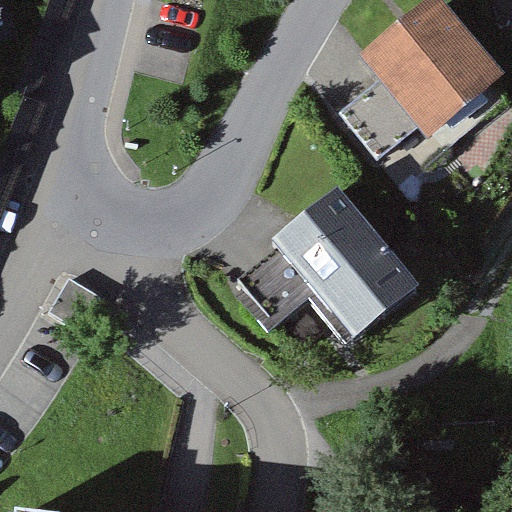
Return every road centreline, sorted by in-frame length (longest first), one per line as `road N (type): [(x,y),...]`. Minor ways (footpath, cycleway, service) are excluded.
road 1 (residential): [(74,198),(125,235),(186,228),(326,0)]
road 2 (track): [(259,399),(314,410),(406,377),(468,327),(511,256)]
road 3 (residential): [(108,0),(79,126),(74,198)]
road 4 (residential): [(74,198),(0,329)]
